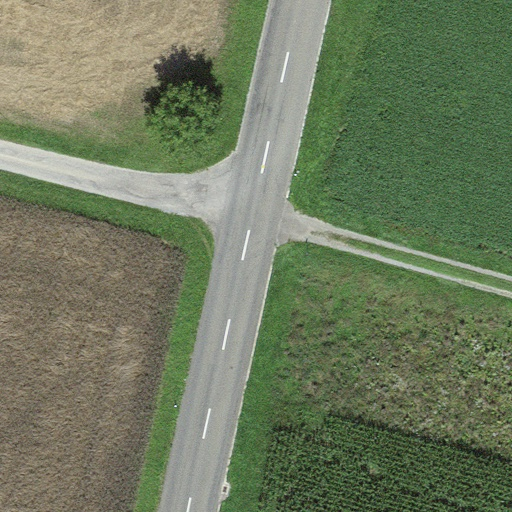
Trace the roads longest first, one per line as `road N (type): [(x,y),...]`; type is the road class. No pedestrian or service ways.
road 1 (track): [(0,153),(511,288)]
road 2 (tertiary): [(199,511),(304,0)]
